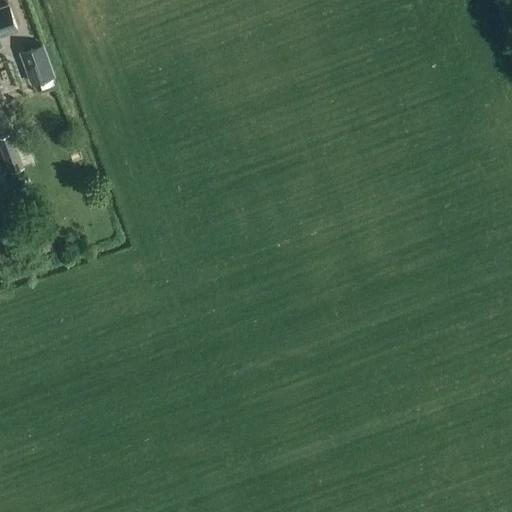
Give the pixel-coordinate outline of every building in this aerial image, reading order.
[(0,42),(1,42),(0,39),(0,34),(17,28),(9,4),(0,7),(0,42)] [(53,77),(55,76),(43,43),(18,52),(30,85),(39,82),(53,77)] [(53,77),(39,82),(41,89),(55,84),(53,77)] [(10,133),(0,137),(0,151),(5,164),(20,158),(10,133)] [(0,164),(0,191),(8,188),(0,164)]
